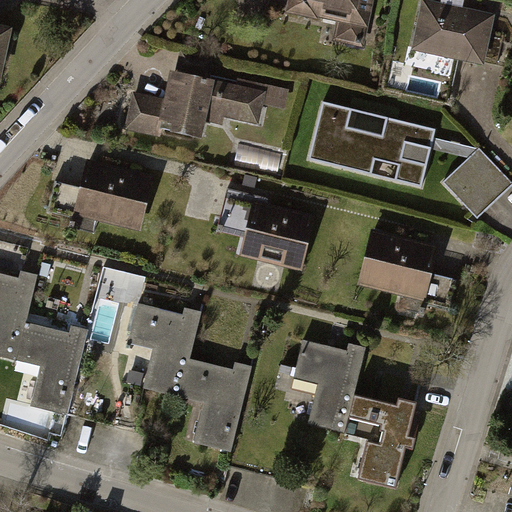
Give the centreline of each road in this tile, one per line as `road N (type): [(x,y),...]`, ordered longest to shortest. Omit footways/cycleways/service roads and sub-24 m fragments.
road 1 (residential): [(511,284),(435,511)]
road 2 (residential): [(157,0),(0,158)]
road 3 (residential): [(0,456),(175,511)]
